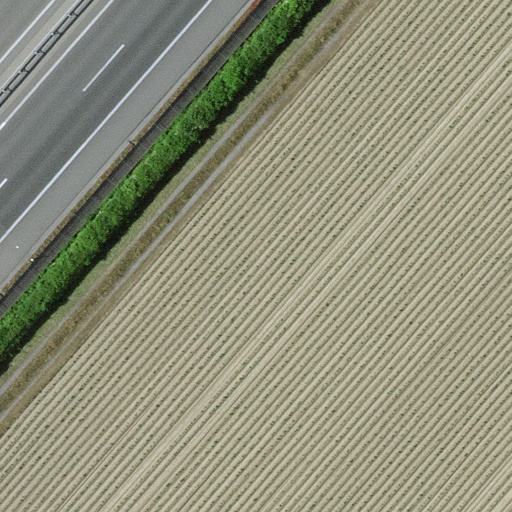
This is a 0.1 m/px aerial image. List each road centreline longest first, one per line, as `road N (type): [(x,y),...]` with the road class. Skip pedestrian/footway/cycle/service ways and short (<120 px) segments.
road 1 (track): [(356,0),(0,406)]
road 2 (motorway): [(0,186),(162,0)]
